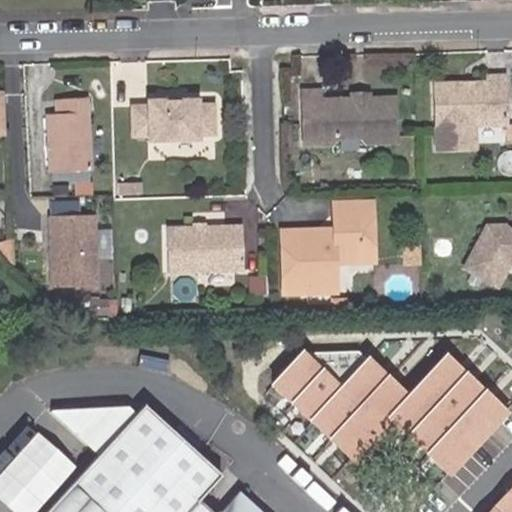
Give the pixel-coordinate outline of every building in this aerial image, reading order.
[(437,89),(438,131),(439,154),(478,153),(477,130),(509,129),(507,81),(490,81),(490,87),(437,89)] [(371,96),(354,96),(354,105),(359,110),(366,110),(371,105),(371,96)] [(322,97),(305,98),(307,150),(332,149),(337,144),(362,143),(367,148),(398,147),(397,104),(371,105),(366,110),(359,110),(354,105),(323,106),(322,97)] [(0,139),(11,139),(10,103),(0,102),(0,139)] [(49,115),(49,146),(50,156),(49,176),(95,175),(94,105),(59,105),(59,115),(49,115)] [(153,113),(137,113),(137,143),(153,143),(153,148),(203,147),(203,142),(219,142),(219,112),(203,112),(203,107),(153,108),(153,113)] [(79,188),(80,201),(95,200),(95,188),(79,188)] [(375,205),(336,206),(337,232),(337,236),(329,237),(329,233),(285,234),(287,296),(339,294),(338,265),(345,258),(376,257),(375,205)] [(50,222),(50,236),(75,236),(75,221),(50,222)] [(75,236),(50,236),(51,286),(56,291),(96,291),(95,221),(75,221),(75,236)] [(490,228),(468,269),(501,287),(511,266),(511,265),(511,231),(511,232),(507,228),(490,228)] [(245,230),(168,233),(170,277),(245,274),(245,230)] [(302,356),(271,389),(351,466),(391,425),(450,482),(511,417),(511,416),(446,354),(405,396),(366,358),(337,389),(302,356)] [(144,406),(70,486),(46,511),(195,511),(199,509),(193,504),(221,473),(144,406)] [(12,452),(0,468),(0,499),(17,511),(30,511),(71,456),(21,420),(3,446),(12,452)] [(213,491),(226,504),(241,488),(228,476),(213,491)] [(511,511),(511,482),(483,511),(511,511)] [(226,504),(218,511),(267,511),(241,488),(226,504)]
